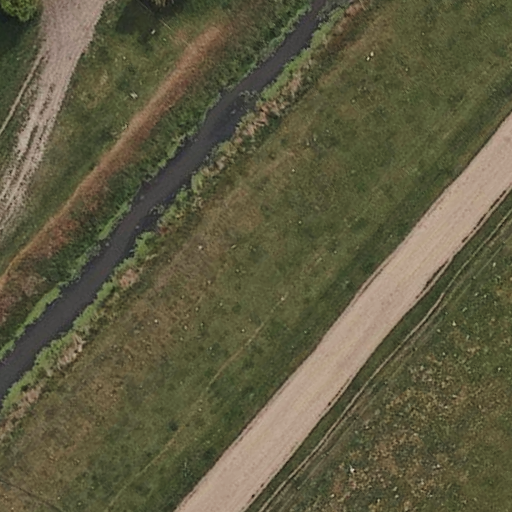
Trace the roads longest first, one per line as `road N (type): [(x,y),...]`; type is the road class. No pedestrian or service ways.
road 1 (unclassified): [(210,511),(511,153)]
road 2 (unclassified): [(0,181),(67,44),(98,0)]
